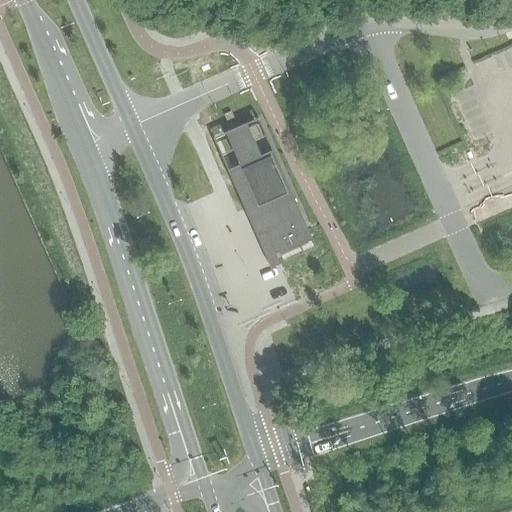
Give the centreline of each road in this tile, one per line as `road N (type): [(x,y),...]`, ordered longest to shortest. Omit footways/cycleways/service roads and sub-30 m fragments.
road 1 (tertiary): [(259,466),(181,241),(129,126)]
road 2 (tertiary): [(81,146),(116,223),(204,485)]
road 3 (unclassified): [(361,25),(482,293),(511,283)]
road 4 (trunk): [(511,385),(259,466)]
road 5 (unclassified): [(361,25),(129,126)]
road 6 (tertiary): [(22,0),(81,146)]
road 7 (tertiary): [(129,126),(75,0)]
